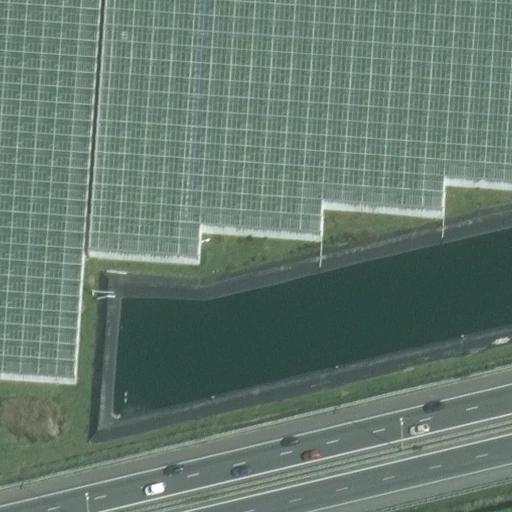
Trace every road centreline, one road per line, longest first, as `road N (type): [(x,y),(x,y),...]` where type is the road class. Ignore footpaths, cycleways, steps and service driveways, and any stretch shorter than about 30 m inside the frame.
road 1 (motorway): [(511,397),(34,511)]
road 2 (motorway): [(252,511),(511,449)]
